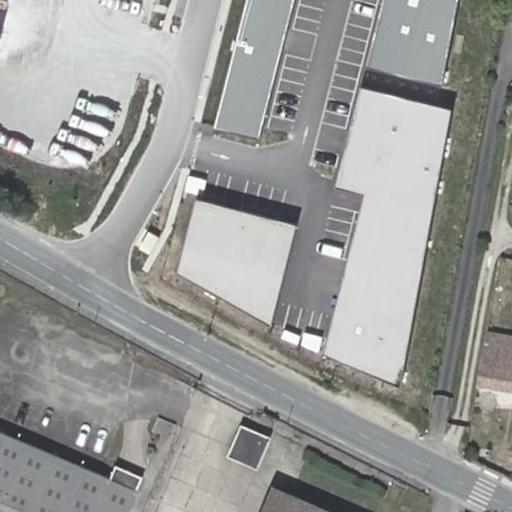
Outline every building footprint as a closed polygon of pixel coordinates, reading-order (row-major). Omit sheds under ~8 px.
[(296,0),(249,0),(217,124),(262,136),(296,0)] [(385,0),(369,63),(443,83),(459,0),(385,0)] [(455,107),(362,81),(336,179),(368,192),(324,351),(403,386),(455,107)] [(298,222),(198,196),(178,271),(273,326),(298,222)] [(511,337),(483,332),(473,387),(511,393),(511,337)] [(233,450),(261,463),(268,448),(265,446),(271,434),(245,422),(233,450)] [(112,481),(0,432),(0,511),(129,511),(144,480),(140,478),(117,469),(112,481)] [(346,511),(278,482),(265,511),(346,511)]
